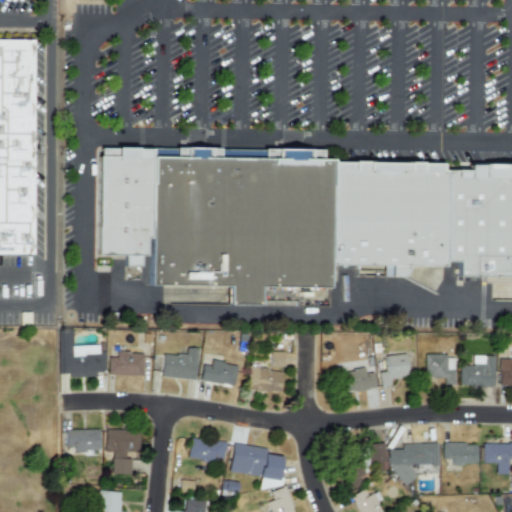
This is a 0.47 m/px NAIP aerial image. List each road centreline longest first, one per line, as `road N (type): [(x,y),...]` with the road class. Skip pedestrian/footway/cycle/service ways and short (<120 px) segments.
road 1 (residential): [(59,407),(167,411),(305,430),(511,420)]
road 2 (residential): [(323,511),(306,450),(305,338)]
